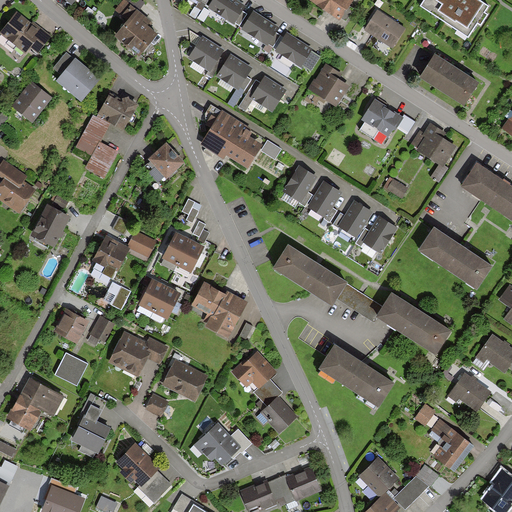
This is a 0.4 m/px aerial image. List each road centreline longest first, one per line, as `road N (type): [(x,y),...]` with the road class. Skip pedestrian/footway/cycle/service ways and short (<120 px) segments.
road 1 (residential): [(180,101),(193,155),(321,435)]
road 2 (residential): [(160,98),(0,398)]
road 3 (residential): [(260,0),(511,161)]
road 4 (residential): [(321,435),(203,485),(117,407)]
road 5 (residential): [(39,0),(160,98)]
road 6 (residential): [(430,511),(511,423)]
